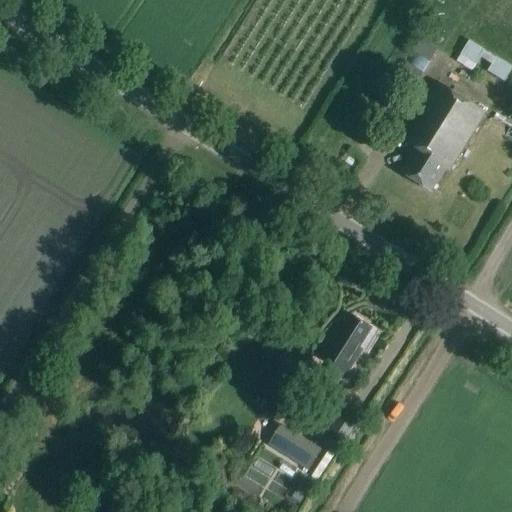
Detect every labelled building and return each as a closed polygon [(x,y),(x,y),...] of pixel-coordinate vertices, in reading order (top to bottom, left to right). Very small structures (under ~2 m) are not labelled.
[(431,68),(443,45),(424,35),(412,58),(431,68)] [(511,71),(468,43),(454,65),(471,75),(480,60),(490,66),(486,74),(502,85),(505,81),(511,85),(511,71)] [(384,115),(407,75),(380,59),(357,99),(384,115)] [(449,170),(485,113),(436,82),(400,140),(415,149),(401,172),(432,191),(446,168),(449,170)] [(365,351),(377,332),(352,316),(340,334),(337,332),(320,358),(335,367),(327,380),(338,386),(346,374),(347,375),(363,350),(365,351)] [(269,336),(261,347),(272,355),(280,344),(269,336)] [(347,433),(360,413),(350,406),(336,426),(347,433)] [(309,473),(322,452),(281,427),(268,448),(309,473)] [(318,485),(332,461),(326,457),(311,481),(318,485)] [(118,507),(131,491),(110,475),(98,490),(118,507)]
